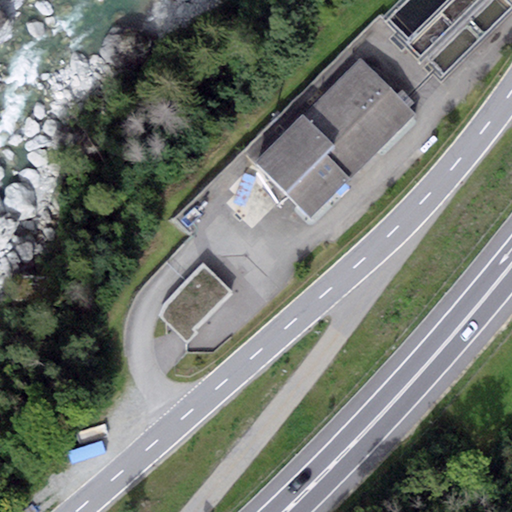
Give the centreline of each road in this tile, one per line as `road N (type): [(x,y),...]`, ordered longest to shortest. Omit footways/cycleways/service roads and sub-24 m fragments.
road 1 (primary): [(511,91),(395,229),(76,511)]
road 2 (trunk): [(409,382),(271,511)]
road 3 (trunk): [(294,511),(409,382)]
road 4 (trunk): [(511,263),(409,382)]
